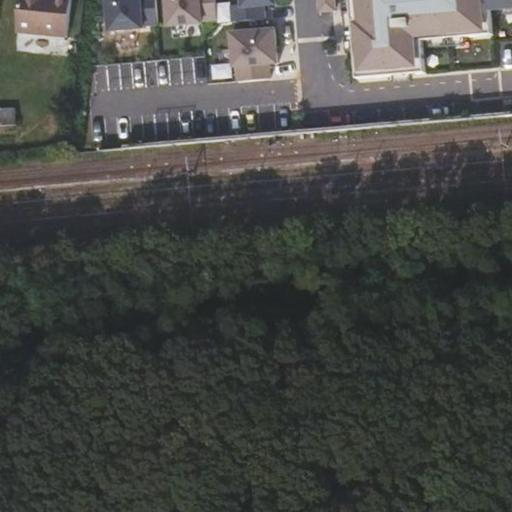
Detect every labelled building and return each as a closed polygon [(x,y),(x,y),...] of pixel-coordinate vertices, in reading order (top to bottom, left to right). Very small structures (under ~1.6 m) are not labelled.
[(71,36),(73,0),(22,0),(19,31),(71,36)] [(144,27),(159,26),(156,0),(107,0),(110,33),(144,30),(144,27)] [(217,20),(215,0),(166,0),(169,27),(203,24),(202,22),(217,20)] [(233,23),(265,20),(264,6),(277,5),(276,0),(241,0),(242,6),(232,7),(233,23)] [(318,0),(320,15),(335,14),(334,0),(318,0)] [(511,0),(350,0),(358,80),(425,74),(423,41),(493,35),(491,9),(511,7),(511,0)] [(238,82),(270,80),(269,65),(278,64),(275,30),(232,34),(235,68),(237,68),(238,82)] [(16,110),(0,110),(0,127),(17,127),(16,110)]
